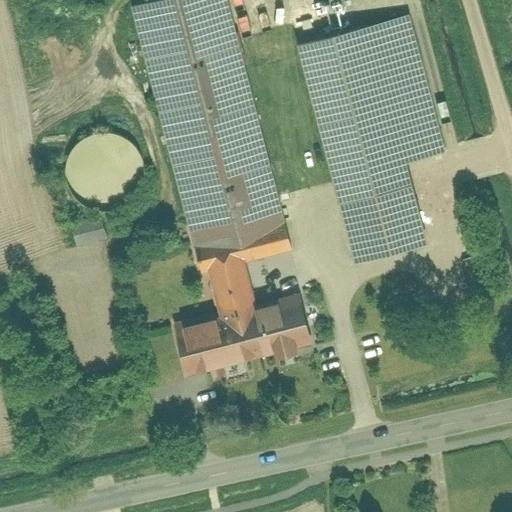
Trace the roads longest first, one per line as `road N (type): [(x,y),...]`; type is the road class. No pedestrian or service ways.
road 1 (tertiary): [(50,511),(511,412)]
road 2 (unclassified): [(511,128),(474,0)]
